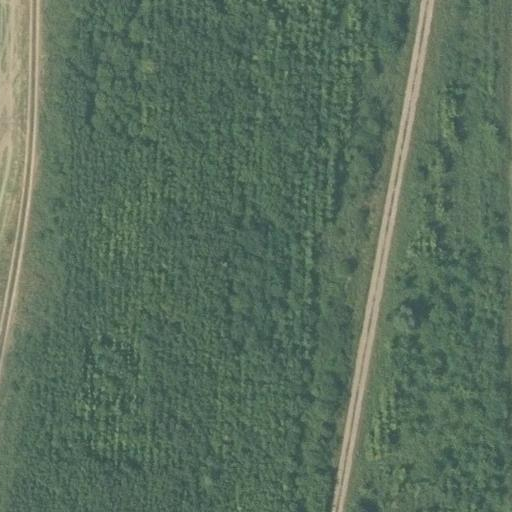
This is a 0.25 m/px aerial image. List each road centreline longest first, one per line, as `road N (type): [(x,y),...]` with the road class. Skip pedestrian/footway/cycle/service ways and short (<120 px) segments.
road 1 (track): [(429,0),(342,511)]
road 2 (track): [(36,0),(26,255),(0,399)]
